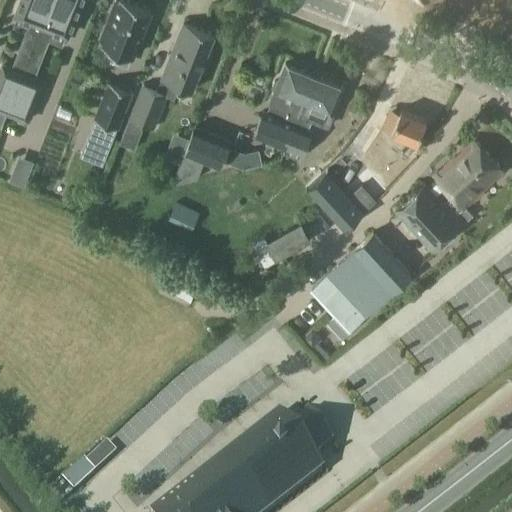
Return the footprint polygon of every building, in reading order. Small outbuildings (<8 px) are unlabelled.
[(15,12),(15,13),(16,14),(31,19),(27,29),(38,33),(50,0),(20,0),(16,12),(15,12)] [(50,0),(38,33),(48,37),(51,27),(66,33),(66,34),(67,34),(68,33),(68,32),(78,5),(81,6),(83,0),(50,0)] [(151,8),(130,0),(118,0),(119,0),(117,0),(114,0),(100,37),(103,39),(102,43),(132,55),(151,8)] [(214,33),(183,21),(161,77),(192,89),(200,69),(203,70),(209,55),(206,53),(214,33)] [(0,67),(0,108),(7,111),(23,70),(2,62),(0,67)] [(251,135),(284,148),(295,121),(298,112),(314,73),(284,62),(278,78),(273,79),(271,86),(274,89),(269,101),(270,101),(266,110),(262,108),(251,135)] [(44,78),(23,70),(7,111),(27,119),(44,78)] [(328,124),(343,85),(314,73),(298,112),(295,121),(284,148),(283,150),(298,156),(299,153),(300,153),(310,128),(306,126),(310,117),(328,124)] [(131,89),(109,80),(87,136),(110,145),(131,89)] [(167,92),(142,83),(129,117),(153,127),(167,92)] [(400,108),(396,117),(387,113),(381,127),(391,131),(417,142),(425,118),(400,108)] [(332,222),(393,159),(354,121),(318,159),(331,171),(306,197),(332,222)] [(194,125),(183,151),(219,165),(230,139),(194,125)] [(464,206),(502,169),(473,138),(434,173),(444,184),(435,194),(424,182),(395,210),(431,248),(460,221),(443,202),(453,193),(464,206)] [(196,178),(203,159),(183,151),(171,182),(196,178)] [(190,230),(199,210),(175,200),(167,219),(190,230)] [(275,258),(311,237),(300,220),(264,240),(275,258)] [(325,272),(309,287),(333,315),(326,321),(341,337),(365,315),(370,311),(387,295),(393,290),(412,273),(372,229),(325,272)] [(187,304),(196,285),(167,270),(158,290),(187,304)] [(329,444),(307,416),(306,416),(305,415),(303,417),(304,418),(288,430),(278,417),(277,418),(276,417),(274,419),(275,419),(263,429),(263,428),(260,430),(261,430),(249,440),(249,439),(247,440),(247,441),(235,450),(233,451),(233,452),(222,461),(221,461),(219,462),(219,463),(208,472),(207,471),(205,473),(206,474),(194,483),(193,482),(191,484),(192,485),(180,494),(179,493),(177,495),(178,495),(166,505),(165,504),(163,506),(164,506),(156,511),(269,511),(276,507),(277,508),(279,506),(278,505),(290,496),(291,497),(293,495),(292,494),(304,485),(304,486),(306,484),(318,474),(318,475),(320,473),(320,472),(310,459),(327,447),(329,446),(329,445),(329,444)] [(105,445),(89,460),(98,469),(114,454),(105,445)] [(82,462),(62,481),(73,493),(93,473),(83,462),(82,462)]
